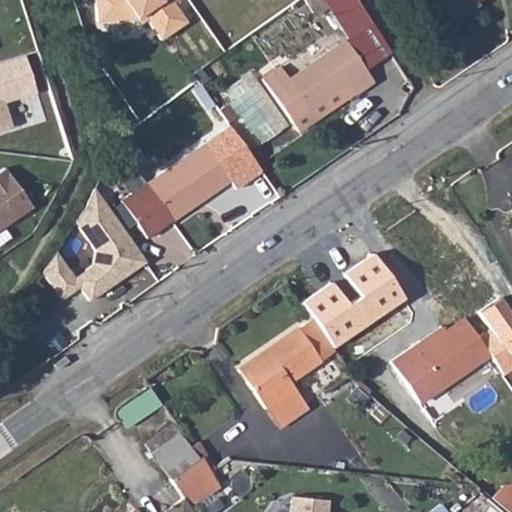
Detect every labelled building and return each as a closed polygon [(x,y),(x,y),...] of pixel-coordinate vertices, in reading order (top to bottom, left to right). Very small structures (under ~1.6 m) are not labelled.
[(93,0),(95,20),(135,18),(141,13),(158,38),(184,21),(170,0),(169,0),(93,0)] [(356,0),(322,0),(345,37),(370,23),(356,0)] [(438,0),(451,19),(468,8),(466,4),(462,0),(438,0)] [(251,80),(279,121),(294,109),(296,112),(338,83),(345,93),(365,78),(337,38),(276,81),(267,68),(251,80)] [(22,54),(0,60),(0,128),(9,126),(1,102),(33,92),(22,54)] [(294,109),(279,121),(287,132),(345,93),(338,83),(296,112),(294,109)] [(224,104),(215,111),(225,125),(235,118),(224,104)] [(259,173),(229,128),(121,201),(146,237),(231,181),(236,189),(259,173)] [(0,226),(30,206),(2,167),(0,168),(0,226)] [(78,213),(73,220),(94,249),(91,264),(85,268),(86,269),(74,278),(54,250),(52,255),(41,271),(60,299),(79,286),(89,301),(145,262),(92,185),(78,213)] [(356,298),(350,302),(365,324),(401,300),(370,255),(340,276),(356,298)] [(329,349),(365,324),(350,302),(344,307),(328,284),(299,305),(305,313),(327,345),(329,349)] [(511,361),(511,346),(509,342),(511,339),(511,318),(496,296),(475,311),(487,329),(473,339),(485,356),(497,372),(511,361)] [(305,313),(232,362),(259,400),(288,381),(283,375),(327,345),(305,313)] [(460,321),(442,333),(421,348),(417,343),(387,364),(416,404),(440,388),(451,404),(479,384),(468,368),(485,356),(473,339),(460,321)] [(421,348),(442,333),(438,328),(417,343),(421,348)] [(272,420),(301,401),(288,381),(259,400),(272,420)] [(151,385),(117,409),(128,424),(162,400),(151,385)] [(194,454),(176,428),(146,448),(154,460),(148,464),(157,478),(167,472),(194,454)] [(213,482),(203,468),(194,454),(167,472),(180,492),(186,501),(213,482)] [(499,486),(489,498),(504,511),(511,511),(511,486),(499,486)] [(194,511),(186,501),(180,492),(162,505),(166,511),(194,511)] [(332,511),(325,507),(326,495),(291,493),(290,508),(287,511),(332,511)] [(141,511),(135,503),(122,511),(141,511)]
